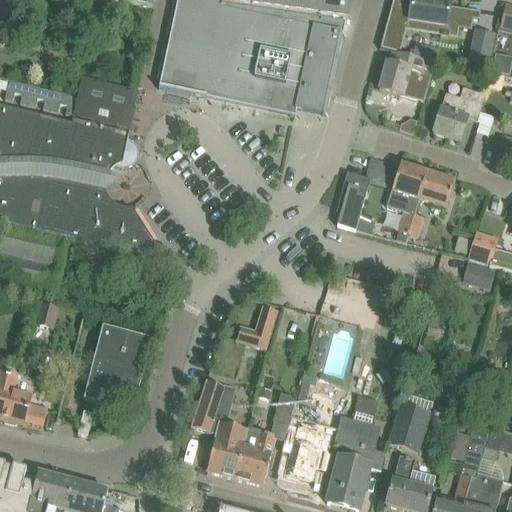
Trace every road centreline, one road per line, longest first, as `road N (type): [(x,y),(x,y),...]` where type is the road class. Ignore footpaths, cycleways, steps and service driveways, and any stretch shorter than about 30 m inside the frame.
road 1 (residential): [(133,469),(188,310),(319,182),(338,130)]
road 2 (residential): [(511,185),(472,179),(463,165),(338,130)]
road 3 (residential): [(0,448),(133,469)]
road 4 (residential): [(338,130),(373,0)]
